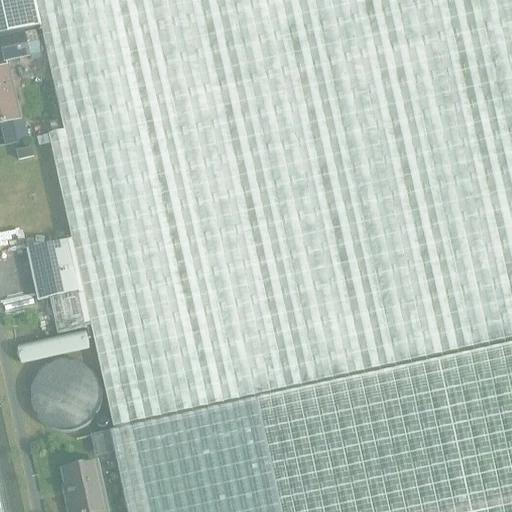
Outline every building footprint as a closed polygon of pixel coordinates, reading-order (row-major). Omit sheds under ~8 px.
[(0,0),(0,39),(37,32),(41,31),(34,0),(0,0)] [(511,0),(34,0),(41,31),(64,135),(65,138),(51,141),(74,244),(70,245),(89,330),(111,431),(511,341),(511,0)] [(37,32),(1,40),(6,63),(28,59),(29,62),(43,59),(37,32)] [(9,71),(0,72),(0,125),(1,126),(5,144),(29,138),(24,116),(18,118),(9,71)] [(59,133),(57,122),(50,123),(52,135),(59,133)] [(20,162),(34,159),(32,151),(18,155),(20,162)] [(54,166),(0,177),(0,208),(9,251),(70,238),(54,166)] [(59,336),(89,330),(70,245),(29,254),(40,303),(52,301),(59,336)] [(511,511),(511,346),(112,435),(128,511),(511,511)] [(109,433),(91,437),(95,458),(114,454),(109,433)] [(75,511),(107,511),(97,465),(64,472),(67,488),(70,488),(75,511)]
